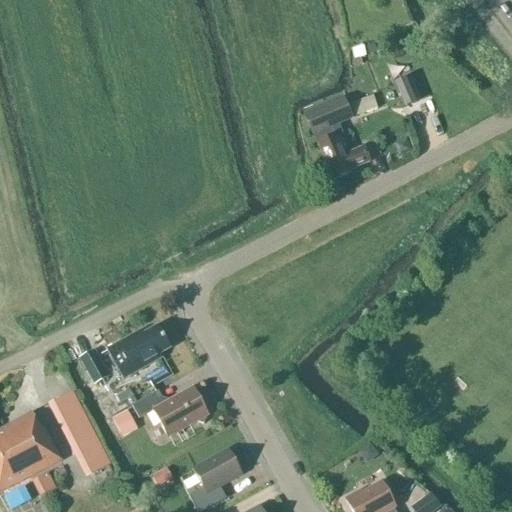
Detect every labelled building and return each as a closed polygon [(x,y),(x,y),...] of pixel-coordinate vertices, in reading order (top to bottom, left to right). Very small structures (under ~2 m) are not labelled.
[(380,80),(393,76),(384,43),(372,46),(380,80)] [(402,109),(417,102),(408,80),(393,86),(402,109)] [(356,117),(379,110),(374,96),(351,103),(356,117)] [(343,98),(306,115),(314,133),(315,133),(319,143),(318,143),(334,180),(352,172),(351,170),(370,162),(364,147),(345,155),(337,135),(336,135),(332,125),(351,117),(343,98)] [(406,140),(394,145),(398,155),(399,157),(411,152),(410,149),(406,140)] [(511,186),(496,195),(511,225),(511,186)] [(511,237),(511,225),(496,195),(474,206),(495,246),(511,237)] [(451,218),(429,230),(450,270),(472,258),(451,218)] [(450,270),(429,230),(406,242),(427,282),(450,270)] [(384,253),(361,265),(382,305),(405,293),(384,253)] [(382,305),(361,265),(339,277),(353,304),(342,309),(355,333),(366,327),(360,317),(382,305)] [(124,379),(160,358),(158,355),(169,349),(157,328),(143,336),(141,332),(108,351),(124,379)] [(398,399),(424,385),(403,345),(377,359),(398,399)] [(107,377),(93,353),(79,361),(93,386),(107,377)] [(153,412),(168,439),(196,423),(204,425),(206,418),(207,417),(206,416),(209,408),(201,406),(191,389),(164,404),(157,392),(131,407),(138,420),(153,412)] [(111,466),(76,390),(53,400),(88,476),(111,466)] [(111,402),(102,407),(108,417),(117,412),(111,402)] [(134,425),(125,410),(111,418),(119,433),(134,425)] [(0,493),(61,462),(43,427),(40,429),(32,414),(0,430),(0,493)] [(368,444),(357,453),(364,461),(369,462),(377,456),(368,444)] [(227,453),(194,472),(203,489),(188,497),(196,511),(203,511),(225,500),(219,488),(240,475),(227,453)] [(395,509),(381,484),(361,495),(360,492),(345,501),(351,511),(393,511),(393,510),(395,509)] [(429,495),(411,508),(413,511),(434,511),(440,508),(429,495)]
